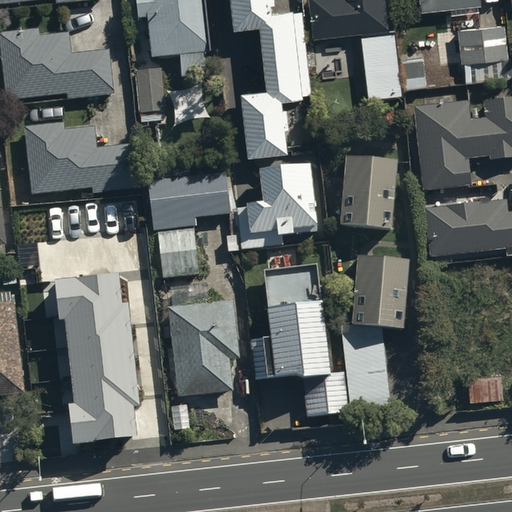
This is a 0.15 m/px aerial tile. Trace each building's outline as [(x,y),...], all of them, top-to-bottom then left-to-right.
[(197,0),(133,0),(136,20),(145,19),(151,62),(204,56),(197,0)] [(228,0),(232,33),(258,30),(266,93),(240,96),(248,160),(291,155),(284,100),(311,97),(301,13),(271,17),(268,0),(228,0)] [(388,32),(384,0),(309,0),(314,40),(388,32)] [(477,0),(414,0),(415,8),(478,1),(477,0)] [(504,24),(459,27),(461,61),(506,58),(504,24)] [(33,32),(0,36),(0,87),(2,103),(63,96),(64,102),(113,97),(107,53),(66,58),(64,38),(34,41),(33,32)] [(368,98),(403,94),(402,87),(398,56),(396,34),(362,38),(368,98)] [(423,54),(398,56),(402,87),(439,83),(437,61),(424,62),(423,54)] [(166,120),(162,68),(135,71),(140,122),(166,120)] [(511,94),(481,97),(483,115),(466,117),(464,96),(408,103),(417,187),(467,182),(464,155),(511,149),(511,94)] [(58,124),(18,129),(26,198),(89,190),(90,196),(137,191),(136,185),(131,145),(91,149),(89,129),(59,132),(58,124)] [(390,155),(336,152),(333,220),(386,223),(390,155)] [(317,231),(310,162),(259,166),(262,199),(246,200),(247,205),(237,206),(239,234),(227,235),(228,251),(284,246),(283,234),(317,231)] [(223,171),(146,180),(152,230),(192,226),(191,216),(228,212),(223,171)] [(504,197),(419,206),(424,254),(511,244),(511,209),(506,211),(504,197)] [(196,231),(158,235),(163,280),(201,276),(196,231)] [(404,257),(349,252),(343,322),(398,327),(404,257)] [(60,257),(23,262),(29,308),(66,303),(60,257)] [(82,328),(26,334),(34,416),(90,410),(88,386),(142,381),(133,294),(90,298),(94,341),(83,342),(82,328)] [(230,297),(164,304),(174,397),(228,391),(225,359),(236,358),(230,297)] [(313,297),(262,303),(270,374),(321,368),(313,297)] [(10,300),(0,301),(0,398),(21,397),(10,300)] [(467,384),(470,408),(503,404),(501,381),(467,384)]
